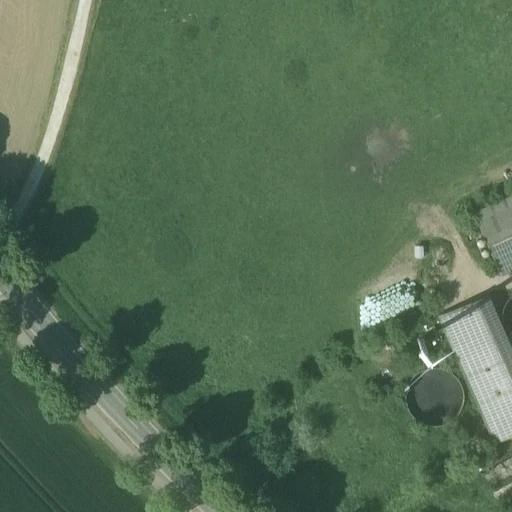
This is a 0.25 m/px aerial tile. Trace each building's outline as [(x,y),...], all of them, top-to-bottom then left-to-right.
[(511,195),(473,212),(501,275),(511,270),(511,195)] [(488,294),(438,316),(453,351),(504,329),(488,294)] [(511,294),(509,297),(504,305),(502,314),(504,323),(509,331),(511,332),(511,294)] [(511,348),(504,329),(453,351),(494,444),(511,435),(511,348)] [(461,408),(463,397),(461,386),(455,376),(445,370),(434,368),(423,370),(414,377),(407,386),(405,397),(408,408),(414,418),(423,424),(435,426),(446,424),(455,417),(461,408)]
